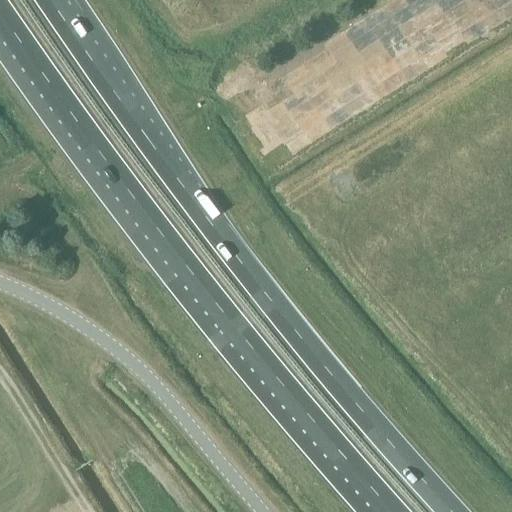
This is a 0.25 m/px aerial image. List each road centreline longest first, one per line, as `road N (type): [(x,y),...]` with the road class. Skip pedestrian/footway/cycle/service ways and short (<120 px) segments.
road 1 (trunk): [(451,511),(323,367),(49,0)]
road 2 (trunk): [(0,12),(198,282),(391,511)]
road 3 (unclassified): [(0,284),(62,314),(135,367),(261,511)]
